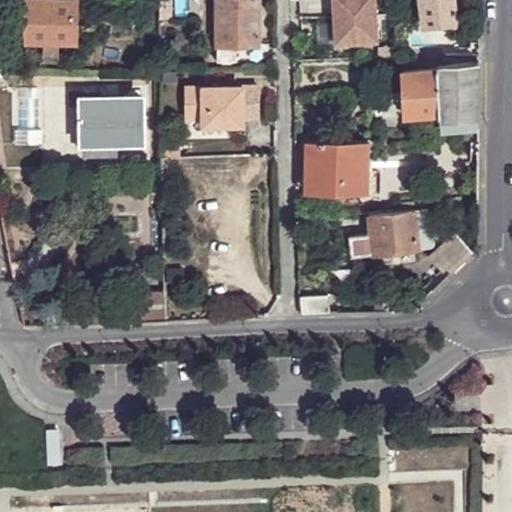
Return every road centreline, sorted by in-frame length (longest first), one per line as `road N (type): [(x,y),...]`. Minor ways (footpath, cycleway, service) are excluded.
road 1 (residential): [(12,337),(35,390),(66,402),(381,390),(431,373),(499,316)]
road 2 (residential): [(499,316),(12,337)]
road 3 (residential): [(499,316),(506,0)]
